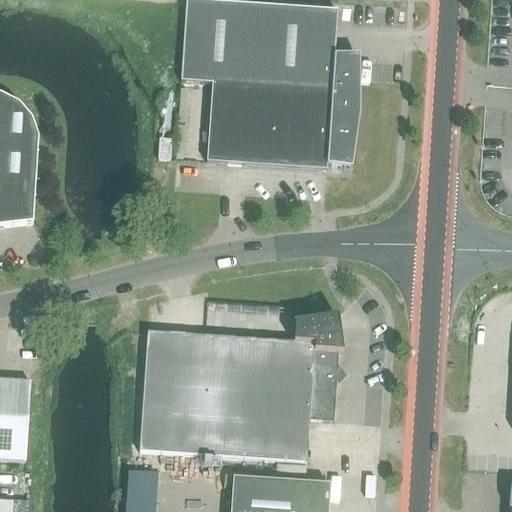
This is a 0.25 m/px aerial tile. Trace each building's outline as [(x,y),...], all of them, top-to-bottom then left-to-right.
[(347,167),(354,65),(332,64),(336,14),(185,4),(180,86),(211,88),(206,166),(326,174),(327,165),(347,167)] [(0,230),(32,226),(38,141),(31,122),(18,107),(0,98),(0,230)] [(157,163),(170,164),(171,143),(159,142),(157,163)] [(204,340),(147,336),(144,376),(143,387),(139,456),(308,467),(310,424),(334,425),(337,372),(339,352),(339,348),(342,348),(334,314),(293,326),(293,328),(295,327),(294,342),(293,346),(204,340)] [(0,464),(18,465),(25,466),(30,386),(0,383),(0,464)] [(232,482),(230,511),(327,511),(329,489),(232,482)]
